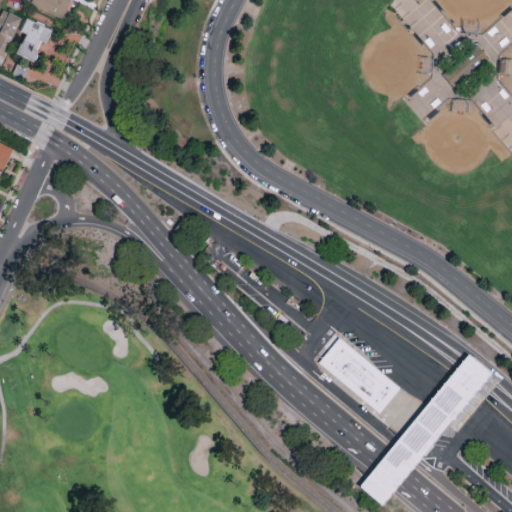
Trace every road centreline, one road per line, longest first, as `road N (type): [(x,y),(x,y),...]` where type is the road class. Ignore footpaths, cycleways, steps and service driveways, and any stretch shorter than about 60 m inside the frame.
road 1 (residential): [(237,0),(216,74),(223,113),(242,146),(269,170),(430,257),(511,322)]
road 2 (motorway): [(199,281),(258,349),(380,459)]
road 3 (motorway): [(461,360),(266,236)]
road 4 (motorway): [(53,142),(98,174),(199,281)]
road 5 (motorway): [(266,236),(121,153)]
road 6 (motorway): [(66,219),(124,232),(199,281)]
road 7 (motorway): [(121,153),(105,96),(118,21)]
road 8 (residential): [(53,142),(7,237),(7,257)]
